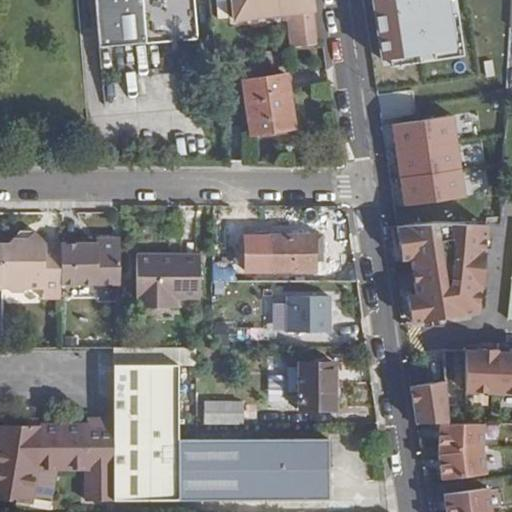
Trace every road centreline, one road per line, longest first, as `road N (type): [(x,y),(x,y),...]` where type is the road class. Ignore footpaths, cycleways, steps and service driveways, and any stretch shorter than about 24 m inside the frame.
road 1 (residential): [(364,185),(0,186)]
road 2 (residential): [(364,185),(409,511)]
road 3 (unknown): [(384,329),(456,326),(490,303),(511,207)]
road 4 (residential): [(338,0),(364,185)]
